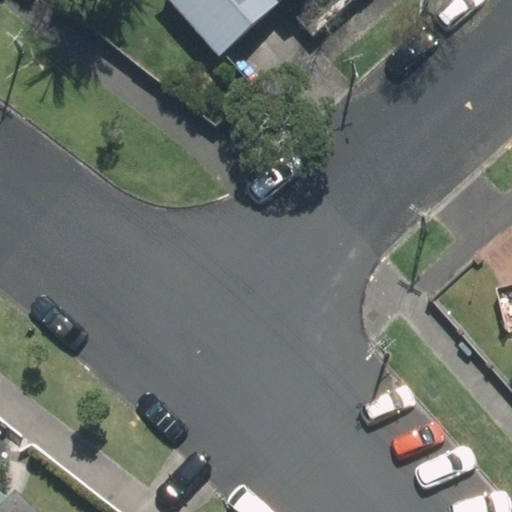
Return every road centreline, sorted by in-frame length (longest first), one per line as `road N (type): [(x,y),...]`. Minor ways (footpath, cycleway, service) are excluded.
road 1 (residential): [(511,46),(195,335)]
road 2 (residential): [(374,511),(304,429),(195,335)]
road 3 (residential): [(195,335),(0,186)]
